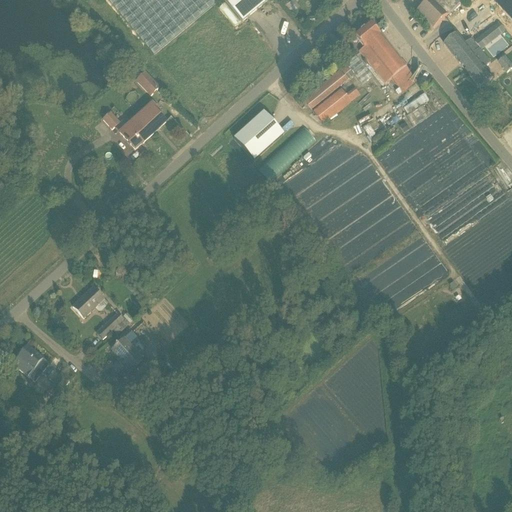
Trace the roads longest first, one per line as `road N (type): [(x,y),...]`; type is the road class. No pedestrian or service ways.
road 1 (unclassified): [(0,325),(358,0)]
road 2 (track): [(16,310),(112,396),(202,460),(225,496),(225,511)]
road 3 (unclassified): [(511,161),(380,0)]
road 4 (track): [(103,231),(68,186),(68,170),(108,136)]
